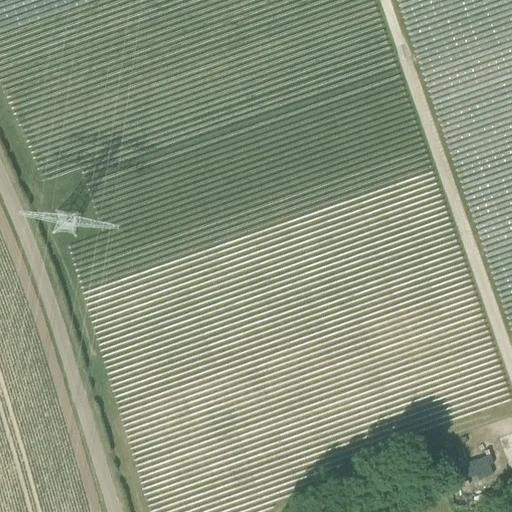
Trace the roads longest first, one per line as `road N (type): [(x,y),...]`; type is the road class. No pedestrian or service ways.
road 1 (track): [(511,367),(385,0)]
road 2 (unclassified): [(114,511),(38,265),(0,175)]
